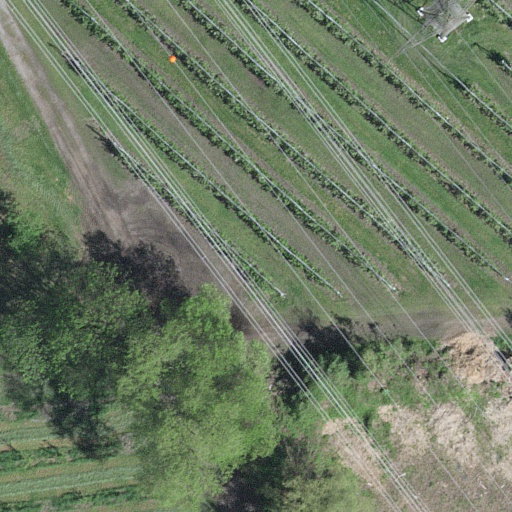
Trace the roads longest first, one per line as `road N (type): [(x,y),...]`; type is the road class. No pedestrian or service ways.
road 1 (track): [(0,12),(264,511)]
road 2 (track): [(163,325),(414,326),(511,316)]
